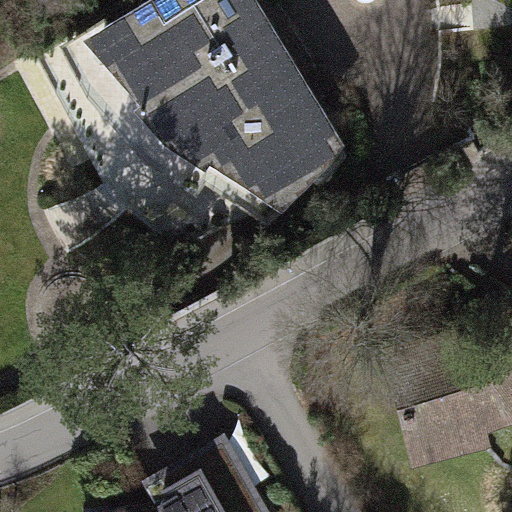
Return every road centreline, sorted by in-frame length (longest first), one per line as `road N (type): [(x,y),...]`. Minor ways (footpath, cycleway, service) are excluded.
road 1 (residential): [(511,194),(240,343)]
road 2 (residential): [(240,343),(0,450)]
road 3 (residential): [(240,343),(337,511)]
